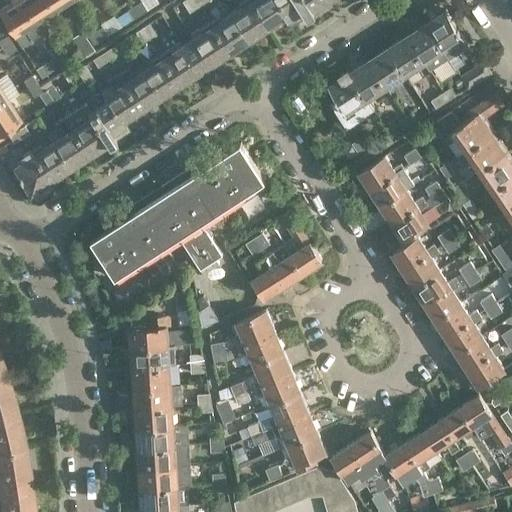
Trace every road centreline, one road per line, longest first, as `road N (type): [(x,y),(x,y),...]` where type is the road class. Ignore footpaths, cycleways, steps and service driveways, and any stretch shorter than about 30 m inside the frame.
road 1 (residential): [(87,511),(77,368),(16,239)]
road 2 (residential): [(16,239),(255,95)]
road 3 (residential): [(374,277),(336,318),(333,339),(354,379),(370,388),(400,381),(417,350),(409,328)]
road 4 (residential): [(374,277),(255,95)]
road 5 (residential): [(255,95),(403,0)]
